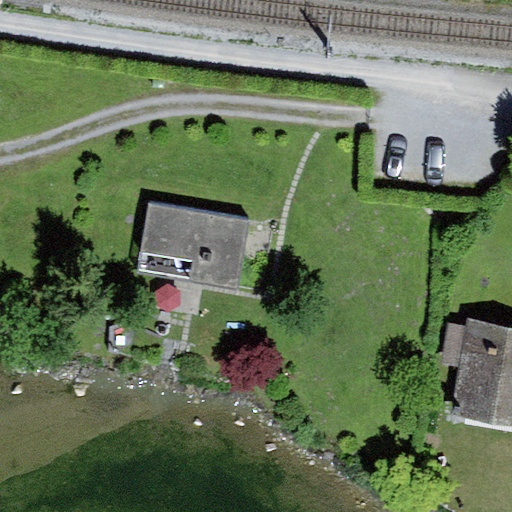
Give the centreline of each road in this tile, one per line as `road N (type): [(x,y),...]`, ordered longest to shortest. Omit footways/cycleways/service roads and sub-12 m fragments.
road 1 (track): [(0,23),(149,50),(511,90)]
road 2 (track): [(398,78),(394,125),(176,103),(0,157)]
